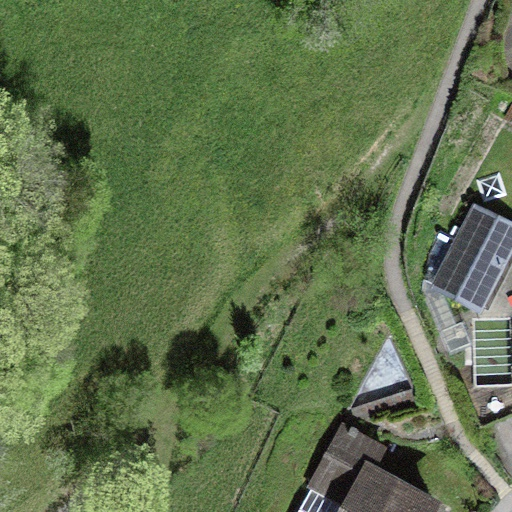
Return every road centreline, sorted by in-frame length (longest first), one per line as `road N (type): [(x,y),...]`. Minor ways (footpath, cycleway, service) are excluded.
road 1 (track): [(141,511),(171,411),(232,293),(279,244)]
road 2 (track): [(433,130),(279,244)]
road 3 (track): [(171,411),(60,511)]
